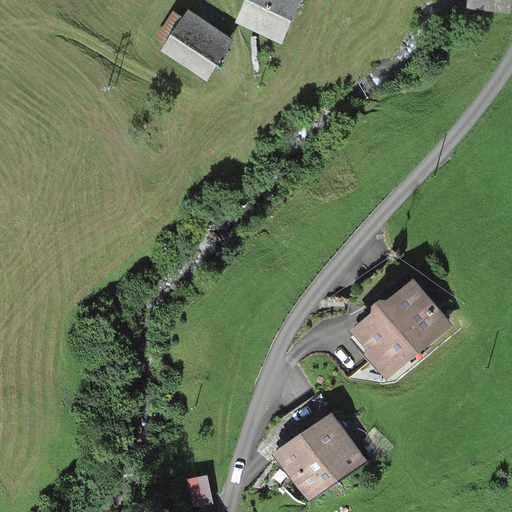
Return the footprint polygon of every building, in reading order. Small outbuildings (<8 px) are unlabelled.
[(303,0),(247,0),(236,24),(284,45),(303,0)] [(511,14),(511,6),(511,0),(469,0),(469,9),(511,14)] [(192,9),(163,53),(209,82),(236,41),(192,9)] [(368,357),(390,381),(455,327),(415,280),(393,301),(385,300),(376,307),(376,315),(354,332),(369,349),(368,357)] [(335,419),(279,458),(307,498),(363,459),(335,419)] [(209,476),(190,480),(196,508),(215,504),(209,476)]
